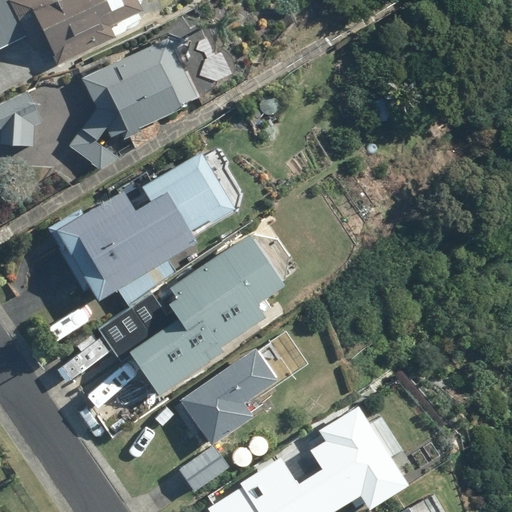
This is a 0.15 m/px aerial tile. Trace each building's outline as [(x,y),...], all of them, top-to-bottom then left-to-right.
[(0,0),(0,47),(33,32),(41,48),(53,41),(63,61),(146,19),(141,8),(150,4),(148,0),(0,0)] [(145,124),(192,102),(190,99),(204,92),(175,32),(87,75),(101,104),(87,126),(88,127),(74,143),(105,166),(123,155),(105,136),(113,124),(117,133),(128,128),(131,135),(147,127),(145,124)] [(4,140),(37,142),(38,122),(46,118),(41,108),(49,108),(50,89),(32,89),(0,103),(0,118),(4,128),(4,140)] [(209,146),(151,182),(159,196),(144,205),(132,185),(89,212),(85,205),(53,225),(67,249),(65,250),(89,287),(99,282),(107,295),(123,284),(132,299),(180,269),(172,257),(207,236),(200,225),(218,214),(219,216),(243,202),(209,146)] [(166,392),(229,349),(226,344),(275,311),(266,298),(295,278),(261,227),(161,295),(157,290),(105,325),(127,357),(138,350),(166,392)] [(261,344),(184,397),(216,443),(260,413),(251,399),(275,382),(278,386),(297,372),(274,338),(262,346),(261,344)] [(280,454),(204,505),(208,511),(320,511),(360,486),(369,500),(405,476),(354,400),(315,425),(322,435),(310,443),(321,459),(295,476),(280,454)] [(259,435),(232,453),(242,468),(269,450),(259,435)] [(199,489),(234,464),(219,442),(184,466),(199,489)] [(395,511),(420,511),(414,501),(395,511)]
